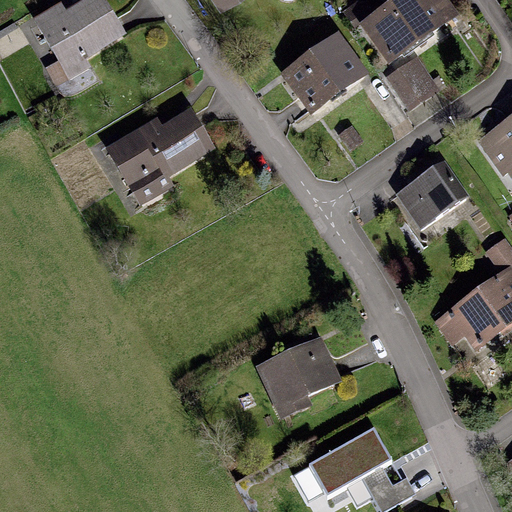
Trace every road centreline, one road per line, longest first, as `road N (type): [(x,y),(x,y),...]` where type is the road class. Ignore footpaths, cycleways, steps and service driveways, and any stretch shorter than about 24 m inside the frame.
road 1 (residential): [(480,511),(383,310),(322,214)]
road 2 (residential): [(322,214),(171,0)]
road 3 (residential): [(322,214),(511,65)]
